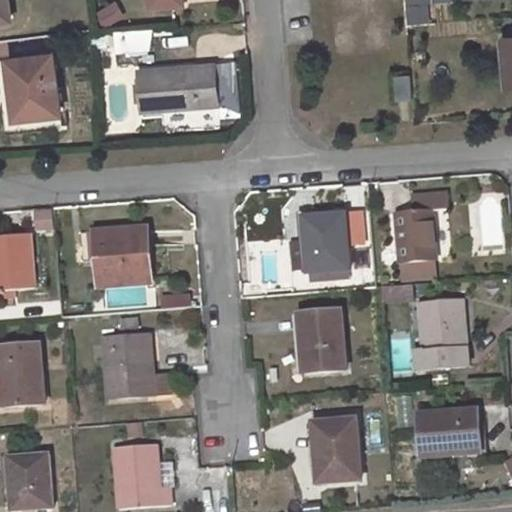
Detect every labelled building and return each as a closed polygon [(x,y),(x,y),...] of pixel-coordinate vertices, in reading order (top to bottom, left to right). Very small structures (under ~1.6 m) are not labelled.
[(9,0),(0,0),(0,20),(11,19),(9,0)] [(511,34),(503,35),(507,86),(511,86),(511,34)] [(54,53),(9,59),(13,92),(19,91),(22,118),(61,112),(54,53)] [(214,65),(140,70),(143,109),(198,105),(197,95),(217,94),(214,65)] [(412,73),(396,75),(398,100),(414,98),(412,73)] [(217,94),(197,95),(198,105),(217,104),(217,94)] [(438,260),(434,209),(449,208),(448,194),(415,195),(416,211),(397,213),(402,262),(404,262),(436,260),(438,260)] [(346,215),(305,218),(310,272),(350,269),(346,215)] [(145,228),(96,232),(100,287),(150,283),(145,228)] [(32,234),(0,236),(0,291),(36,288),(32,234)] [(436,260),(404,262),(405,277),(437,275),(436,260)] [(413,284),(383,287),(384,301),(414,299),(413,284)] [(463,301),(421,304),(425,351),(418,351),(420,370),(469,366),(463,301)] [(342,311),(301,313),(304,373),(347,369),(342,311)] [(151,334),(106,338),(111,398),(165,394),(164,375),(154,375),(151,334)] [(41,343),(0,347),(0,366),(4,407),(46,404),(41,343)] [(480,409),(420,414),(423,457),(483,453),(480,409)] [(358,419),(314,422),(319,483),(363,480),(358,419)] [(160,445),(117,448),(121,508),(175,504),(173,486),(160,486),(159,473),(162,472),(161,463),(160,445)] [(51,454),(8,457),(12,509),(55,507),(51,454)] [(172,463),(161,463),(162,472),(159,473),(160,486),(173,486),(172,463)]
